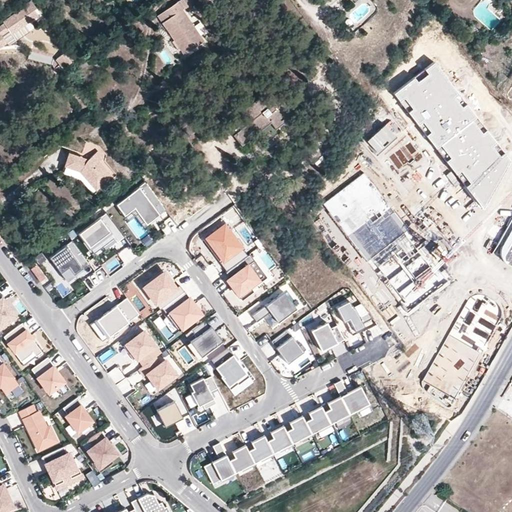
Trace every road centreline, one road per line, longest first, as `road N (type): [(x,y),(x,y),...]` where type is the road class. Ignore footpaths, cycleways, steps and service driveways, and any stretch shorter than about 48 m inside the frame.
road 1 (residential): [(282,396),(167,239)]
road 2 (residential): [(402,511),(447,458),(511,354)]
road 3 (residential): [(52,323),(155,463)]
road 4 (residential): [(155,463),(282,396)]
road 5 (residential): [(167,239),(52,323)]
